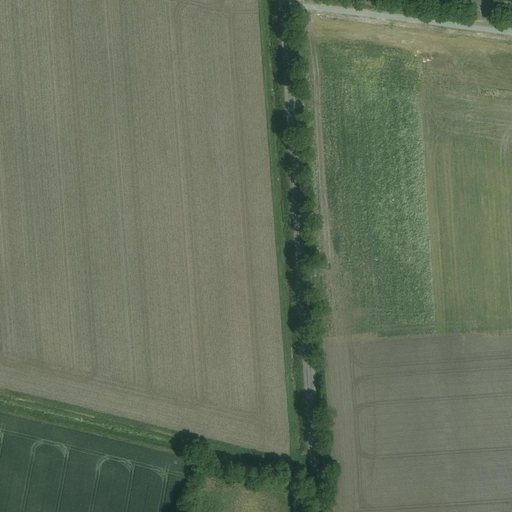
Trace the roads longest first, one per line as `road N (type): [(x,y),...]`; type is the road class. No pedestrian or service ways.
road 1 (residential): [(387,235),(376,98),(511,120)]
road 2 (unclassified): [(301,240),(320,511)]
road 3 (unclassified): [(284,0),(301,240)]
road 4 (residential): [(387,235),(511,248)]
